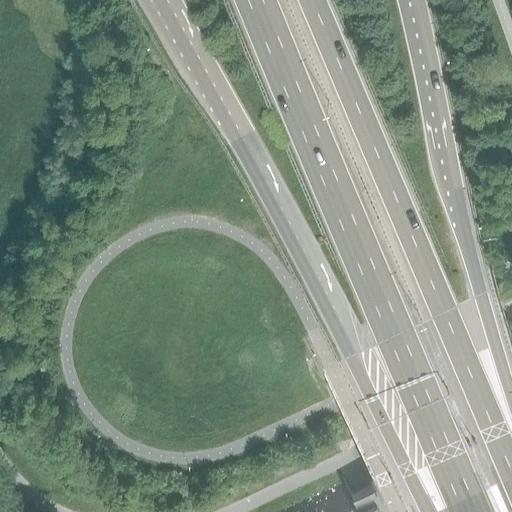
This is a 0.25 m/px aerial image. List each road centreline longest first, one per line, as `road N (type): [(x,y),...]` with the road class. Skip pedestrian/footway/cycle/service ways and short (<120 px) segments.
road 1 (trunk): [(158,0),(426,511)]
road 2 (trunk): [(254,0),(470,511)]
road 3 (trunk): [(511,474),(310,0)]
road 4 (trunk): [(511,403),(403,0)]
road 5 (unclassified): [(232,511),(511,381)]
